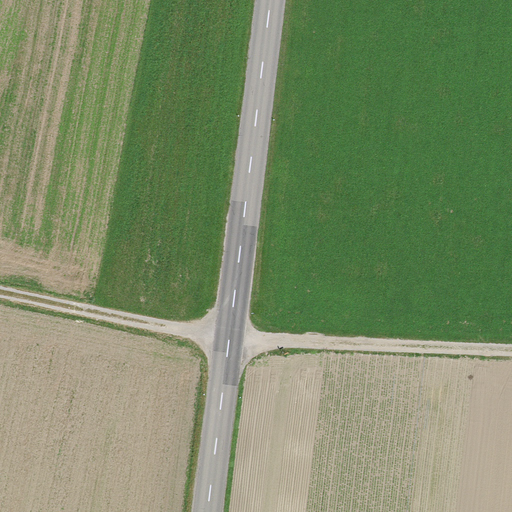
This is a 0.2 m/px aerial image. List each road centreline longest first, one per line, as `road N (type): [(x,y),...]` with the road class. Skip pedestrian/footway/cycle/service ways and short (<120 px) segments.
road 1 (track): [(0,295),(228,341),(511,348)]
road 2 (secondary): [(270,0),(207,511)]
